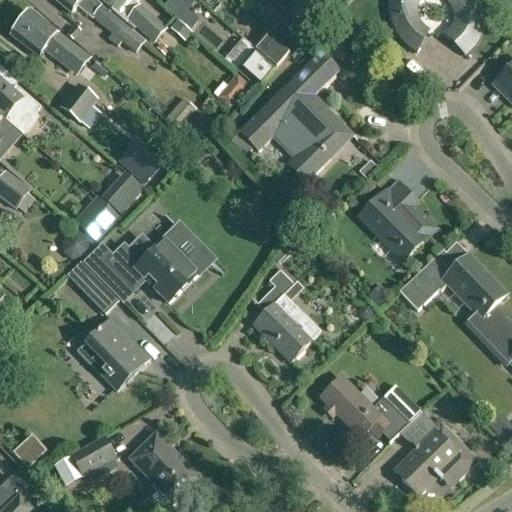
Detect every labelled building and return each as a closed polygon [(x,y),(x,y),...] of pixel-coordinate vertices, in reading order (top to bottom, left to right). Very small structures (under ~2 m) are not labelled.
[(51,0),(71,16),(73,12),(77,8),(92,20),(92,19),(113,35),(108,41),(117,48),(122,43),(136,54),(145,43),(102,8),(92,0),(51,0)] [(410,52),(413,55),(427,34),(423,32),(421,30),(419,27),(417,24),(416,21),(415,18),(414,14),(414,10),(415,7),(417,3),(419,0),(447,0),(448,0),(450,3),(453,6),(455,9),(456,13),(457,15),(457,17),(457,19),(457,21),(457,23),(457,26),(483,32),(484,24),(484,16),(482,9),(479,1),(478,0),(388,0),(388,2),(387,14),(390,25),(396,36),(398,40),(400,43),(403,47),(406,50),(410,52)] [(154,46),(168,31),(140,6),(127,22),(154,46)] [(45,52),(65,69),(77,78),(91,62),(79,52),(57,35),(58,34),(31,13),(12,38),(39,59),(45,52)] [(283,39),(291,30),(292,29),(278,16),(267,26),(281,40),(283,39)] [(291,30),(283,39),(292,47),(300,39),(291,30)] [(269,36),(256,51),(276,69),(289,54),(269,36)] [(257,90),(276,69),(256,51),(252,48),(243,40),(224,62),(257,90)] [(244,160),(254,149),(258,153),(273,138),(295,161),(289,167),(306,184),(352,138),(313,99),(339,73),(321,55),(230,146),(244,160)] [(511,69),(494,87),(511,104),(511,102),(511,69)] [(250,87),(237,76),(217,101),(230,111),(250,87)] [(0,115),(3,119),(19,134),(20,133),(16,129),(30,112),(35,116),(40,110),(15,88),(10,93),(0,84),(0,115)] [(96,102),(79,88),(62,110),(79,123),(96,102)] [(191,101),(173,123),(186,133),(204,110),(191,101)] [(120,165),(139,182),(155,163),(137,147),(120,165)] [(38,202),(28,194),(29,193),(6,175),(0,181),(0,198),(16,211),(19,207),(29,215),(38,202)] [(403,265),(430,238),(436,231),(407,202),(411,197),(397,182),(358,221),(403,265)] [(96,245),(120,220),(97,199),(74,224),(96,245)] [(135,247),(128,254),(122,249),(108,263),(98,253),(101,250),(100,249),(84,265),(123,304),(124,303),(115,294),(126,283),(135,292),(145,281),(170,305),(201,274),(167,240),(153,253),(141,241),(135,247)] [(493,346),(511,327),(511,324),(501,314),(495,309),(505,299),(489,283),(491,281),(469,258),(456,270),(444,257),(424,277),(440,294),(448,287),(477,317),(485,310),(489,313),(486,316),(492,322),(483,331),(488,341),(493,346)] [(292,365),(314,343),(322,335),(291,304),(304,291),(298,286),(296,288),(281,274),(271,284),(276,289),(258,307),(266,316),(255,327),(292,365)] [(105,318),(120,302),(98,279),(82,294),(105,318)] [(117,394),(150,361),(111,322),(85,348),(107,370),(100,376),(117,394)] [(511,327),(493,346),(496,349),(505,355),(510,350),(511,351),(511,360),(509,363),(511,366),(511,327)] [(403,434),(423,415),(396,387),(373,411),(342,380),(321,400),(362,440),(372,429),(380,437),(382,435),(390,443),(389,444),(390,445),(402,433),(403,434)] [(423,415),(403,434),(417,448),(414,451),(416,452),(394,474),(419,499),(437,481),(441,484),(443,482),(440,479),(448,470),(459,482),(478,463),(442,426),(438,430),(423,415)] [(511,439),(511,427),(501,416),(488,428),(505,446),(511,439)] [(131,462),(151,482),(174,506),(178,503),(201,480),(157,436),(131,462)] [(115,461),(103,440),(72,458),(83,480),(115,461)] [(34,511),(35,511),(21,498),(35,484),(20,469),(0,488),(0,511),(34,511)]
